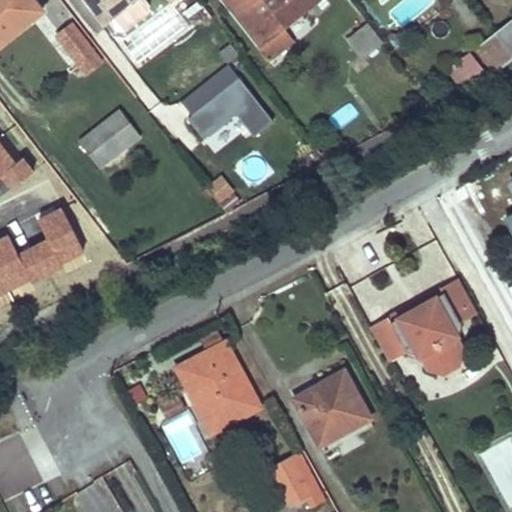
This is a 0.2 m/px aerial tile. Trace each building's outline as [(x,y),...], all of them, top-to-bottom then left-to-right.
[(30,0),(0,0),(0,41),(39,11),(30,0)] [(82,0),(101,24),(132,0),(163,0),(166,4),(171,0),(82,0)] [(224,0),(259,45),(280,27),(314,0),(224,0)] [(511,17),(492,33),(511,57),(511,17)] [(365,23),(347,37),(362,56),(380,43),(365,23)] [(71,24),(55,35),(84,71),(100,60),(71,24)] [(259,45),(256,47),(266,58),(290,39),(280,27),(259,45)] [(492,33),(473,48),(491,71),(511,57),(492,33)] [(230,61),(178,101),(206,137),(237,113),(255,136),(276,121),(230,61)] [(118,111),(78,140),(98,167),(138,136),(118,111)] [(223,173),(207,183),(221,204),(237,193),(223,173)] [(393,315),(370,328),(388,361),(407,350),(419,355),(426,368),(441,370),(461,361),(465,346),(459,335),(462,318),(480,310),(462,278),(445,287),(447,292),(396,322),(393,315)] [(445,287),(393,315),(396,322),(447,292),(445,287)] [(223,341),(174,367),(209,431),(257,406),(223,341)] [(461,361),(441,370),(444,378),(465,367),(461,361)] [(343,371),(293,398),(318,445),(368,418),(343,371)] [(179,392),(159,403),(167,418),(187,407),(179,392)] [(313,511),(327,505),(299,453),(270,468),(272,470),(268,472),(290,511),(307,502),(312,511),(313,511)]
